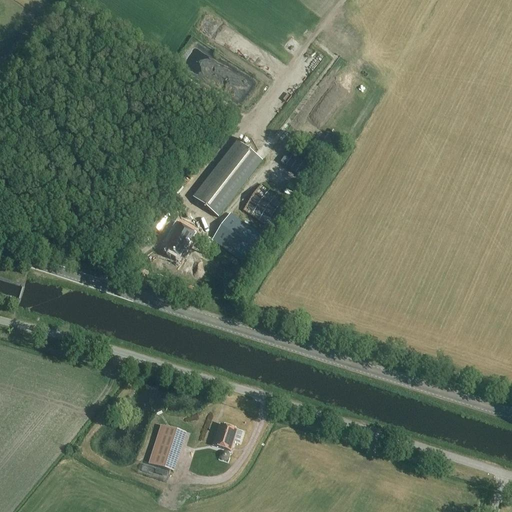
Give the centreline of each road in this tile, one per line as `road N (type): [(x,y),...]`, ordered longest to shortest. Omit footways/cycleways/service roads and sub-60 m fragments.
road 1 (tertiary): [(511,414),(0,253)]
road 2 (unclassified): [(511,476),(0,319)]
